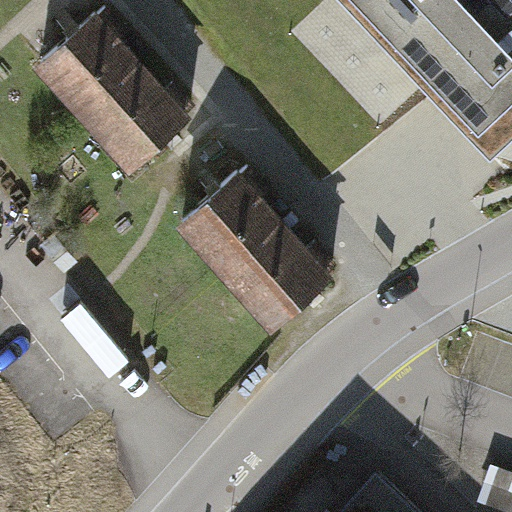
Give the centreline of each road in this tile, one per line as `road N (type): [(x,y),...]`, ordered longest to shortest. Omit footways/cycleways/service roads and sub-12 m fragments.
road 1 (residential): [(184,511),(300,389),(397,309),(511,243)]
road 2 (unknown): [(300,389),(466,416),(511,433)]
